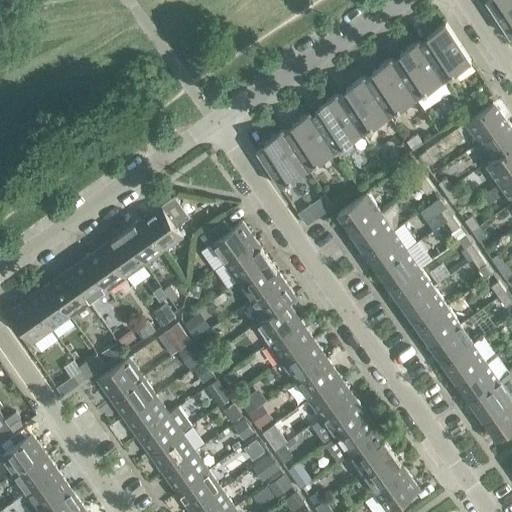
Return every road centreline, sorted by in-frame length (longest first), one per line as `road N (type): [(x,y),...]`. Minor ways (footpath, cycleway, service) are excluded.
road 1 (residential): [(489,511),(222,133)]
road 2 (residential): [(222,133),(0,281)]
road 3 (residential): [(417,0),(222,133)]
road 4 (residential): [(126,511),(0,334)]
